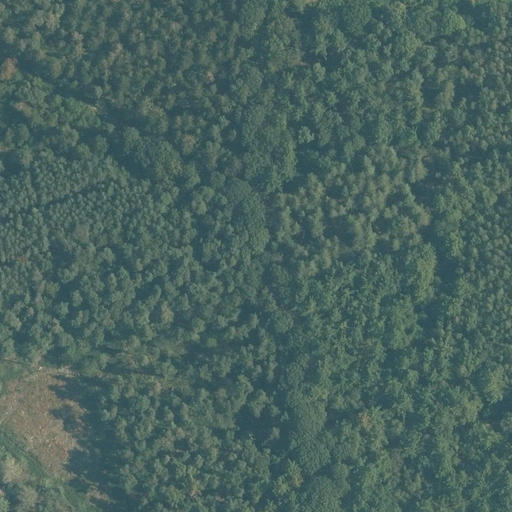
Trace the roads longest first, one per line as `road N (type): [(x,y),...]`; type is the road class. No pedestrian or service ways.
road 1 (track): [(337,511),(278,316),(259,207),(266,0)]
road 2 (track): [(325,474),(511,422)]
